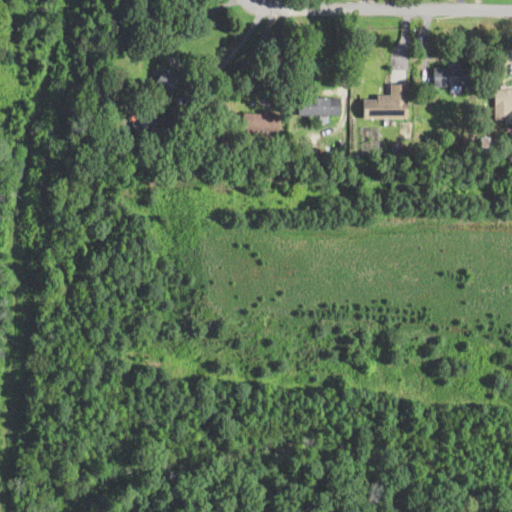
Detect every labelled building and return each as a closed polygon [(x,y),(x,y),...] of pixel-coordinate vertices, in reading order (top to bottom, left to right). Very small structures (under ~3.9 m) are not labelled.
[(436,87),(433,87),(433,68),(436,68),(469,68),(469,87),(436,87)] [(176,88),(172,94),(155,85),(165,69),(182,79),(176,88)] [(511,106),(495,106),(495,100),(495,90),(511,90),(511,106)] [(375,103),(363,104),(363,96),(390,94),(391,102),(375,103)] [(310,116),(299,116),(299,98),(341,98),(341,116),(329,116),(328,116),(320,116),(310,116)] [(200,117),(199,116),(192,114),(195,107),(203,110),(200,117)] [(143,137),(141,138),(132,123),(154,110),(159,118),(156,119),(160,127),(143,137)] [(394,111),(394,119),(386,119),(386,111),(394,111)] [(280,122),(279,132),(243,129),(243,123),(244,113),(280,116),(280,122)] [(435,140),(426,141),(426,134),(434,133),(435,140)] [(234,142),(223,145),(221,137),(232,135),(234,142)] [(490,135),(489,148),(480,147),(481,135),(490,135)] [(401,141),(401,155),(392,155),(392,140),(401,141)] [(108,156),(104,157),(104,148),(115,148),(119,148),(119,156),(108,156)]
